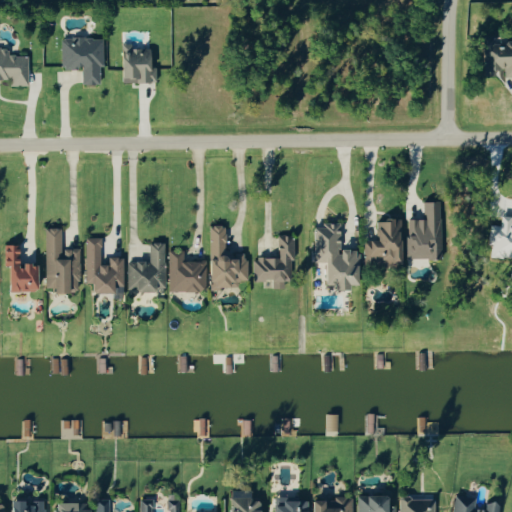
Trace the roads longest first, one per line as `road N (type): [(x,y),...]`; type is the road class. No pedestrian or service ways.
road 1 (residential): [(511,140),(0,144)]
road 2 (residential): [(447,0),(444,138)]
